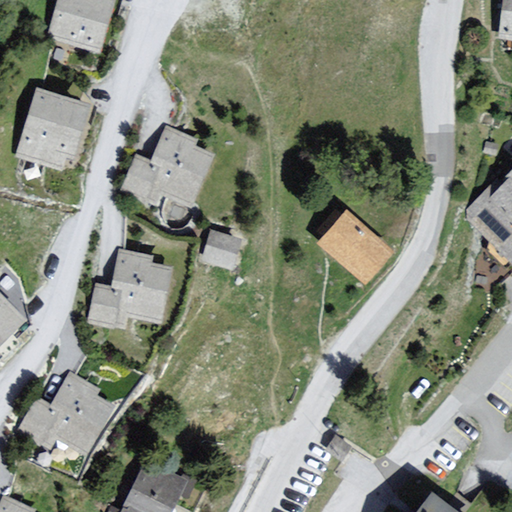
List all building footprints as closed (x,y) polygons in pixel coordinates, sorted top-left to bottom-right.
[(123,0),(121,0),(63,0),(52,41),(107,57),(123,0)] [(511,0),(508,0),(503,44),(511,45),(511,0)] [(99,103),(42,88),(23,158),(81,173),(99,103)] [(220,151),(166,130),(154,161),(135,154),(120,192),(161,208),(166,196),(197,208),(220,151)] [(511,170),(463,216),(511,268),(511,170)] [(396,250),(346,210),(320,242),(370,282),(396,250)] [(244,237),(211,230),(204,262),(237,269),(244,237)] [(178,262),(121,253),(116,285),(98,282),(92,325),(131,331),(132,321),(168,326),(178,262)] [(0,356),(36,320),(0,283),(0,356)] [(125,403),(76,378),(60,410),(37,398),(18,434),(56,454),(62,442),(95,459),(125,403)] [(351,445),(335,435),(326,449),(342,460),(351,445)] [(183,511),(196,483),(151,463),(129,511),(183,511)] [(455,511),(430,493),(416,511),(455,511)] [(3,511),(39,511),(9,499),(3,511)]
